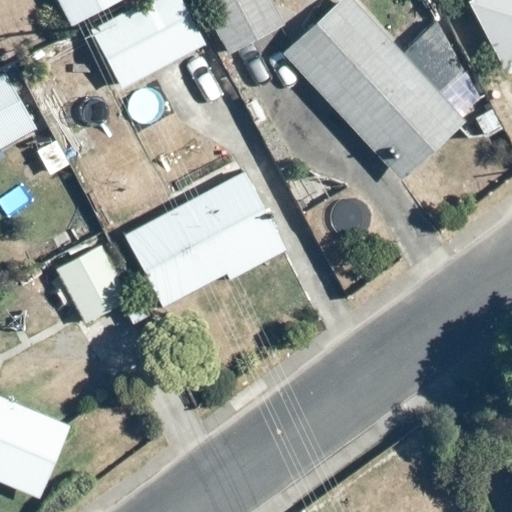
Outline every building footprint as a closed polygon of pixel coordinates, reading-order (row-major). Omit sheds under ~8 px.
[(55,0),(68,24),(114,0),(55,0)] [(204,44),(181,0),(142,0),(88,28),(118,87),(204,44)] [(283,23),(271,0),(198,0),(226,53),(283,23)] [(432,23),(400,53),(352,0),(339,0),(283,51),(399,179),(449,133),(483,102),(432,23)] [(511,0),(466,0),(504,73),(511,68),(511,0)] [(0,146),(34,127),(1,70),(0,71),(0,146)] [(277,245),(239,172),(122,232),(160,305),(277,245)] [(127,299),(98,244),(53,267),(81,322),(127,299)] [(68,422),(0,394),(0,479),(38,496),(68,422)]
